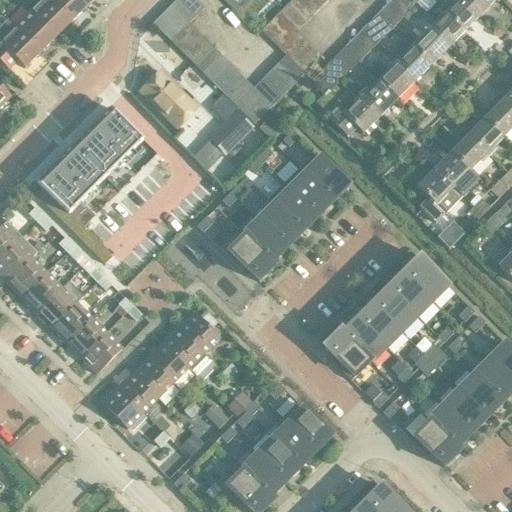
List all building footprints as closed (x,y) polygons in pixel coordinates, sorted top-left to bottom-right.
[(56,38),(71,23),(48,0),(43,0),(31,13),(56,38)] [(48,0),(71,23),(86,8),(78,0),(48,0)] [(179,0),(178,2),(195,20),(204,11),(192,0),(179,0)] [(292,0),(286,6),(305,24),(313,15),(297,0),(292,0)] [(297,0),(313,15),(321,7),(313,0),(297,0)] [(406,8),(407,0),(394,0),(390,16),(391,16),(389,24),(394,28),(404,19),(423,38),(413,48),(432,66),(448,50),(406,8)] [(407,0),(406,8),(448,50),(465,32),(447,14),(436,25),(417,5),(422,0),(407,0)] [(451,0),(456,4),(447,14),(465,32),(482,15),(467,0),(451,0)] [(467,0),(482,15),(496,0),(467,0)] [(188,27),(189,26),(195,20),(178,2),(170,10),(188,27)] [(286,6),(279,14),(288,23),(297,32),(305,24),(286,6)] [(179,36),(188,27),(170,10),(161,18),(179,36)] [(41,53),(56,38),(31,13),(15,28),(41,53)] [(279,14),(260,32),(262,34),(270,42),(288,23),(279,14)] [(391,16),(390,16),(378,15),(373,33),(374,33),(372,41),(377,46),(394,28),(389,24),(391,16)] [(171,44),(179,36),(161,18),(153,26),(171,44)] [(15,28),(7,19),(0,26),(0,61),(9,71),(18,62),(25,69),(41,53),(15,28)] [(288,23),(270,42),(280,51),(288,43),(298,33),(297,32),(288,23)] [(179,52),(198,34),(189,26),(188,27),(179,36),(171,44),(179,52)] [(374,33),(373,33),(361,32),(356,50),(355,58),(360,63),(377,46),(372,41),(374,33)] [(288,59),(306,41),(298,33),(288,43),(280,51),(287,58),(288,59)] [(187,60),(205,41),(198,34),(179,52),(187,60)] [(432,66),(413,48),(404,39),(387,56),(396,65),(415,84),(432,66)] [(196,68),(213,50),(205,41),(187,60),(196,68)] [(296,67),(314,49),(306,41),(288,59),(296,67)] [(356,50),(345,48),(340,68),(341,68),(338,75),(343,80),(360,63),(355,58),(356,50)] [(296,67),(305,75),(323,57),(314,49),(296,67)] [(204,76),(222,58),(213,50),(196,68),(204,76)] [(212,84),(230,66),(222,58),(204,76),(212,84)] [(305,75),(296,67),(288,59),(287,58),(278,66),(297,84),(305,75)] [(341,68),(340,68),(330,64),(323,70),(319,89),(326,97),(343,80),(338,75),(341,68)] [(398,101),(415,84),(396,65),(379,82),(398,101)] [(220,92),(238,74),(230,66),(212,84),(220,92)] [(289,91),(297,84),(278,66),(270,74),(289,91)] [(163,70),(139,94),(178,134),(203,110),(163,70)] [(228,100),(246,82),(238,74),(220,92),(228,100)] [(281,99),(289,91),(270,74),(262,82),(281,99)] [(272,108),(254,90),(246,82),(228,100),(254,126),(272,108)] [(272,108),(281,99),(262,82),(254,90),(272,108)] [(381,118),(398,101),(379,82),(362,99),(381,118)] [(0,109),(11,99),(0,87),(0,109)] [(511,112),(511,91),(501,102),(511,112)] [(226,124),(208,142),(226,159),(254,131),(250,127),(253,124),(228,100),(223,95),(210,109),(226,124)] [(365,135),(381,118),(362,99),(348,114),(342,108),(330,119),(349,138),(358,129),(365,135)] [(505,138),(511,130),(511,112),(501,102),(485,119),(505,138)] [(110,110),(92,128),(124,160),(142,142),(110,110)] [(488,156),(505,138),(485,119),(468,136),(488,156)] [(92,128),(74,146),(106,178),(124,160),(92,128)] [(289,147),(300,137),(293,131),(283,141),(289,147)] [(471,172),(488,156),(468,136),(451,153),(471,172)] [(74,146),(56,164),(88,196),(106,178),(74,146)] [(264,164),(272,155),(265,148),(257,157),(264,164)] [(333,203),(349,187),(316,153),(300,169),(333,203)] [(480,181),(471,172),(451,153),(434,171),(463,199),(480,181)] [(246,167),(253,174),(264,164),(257,157),(246,167)] [(56,164),(36,184),(42,190),(49,196),(55,203),(62,209),(68,216),(70,214),(88,196),(56,164)] [(318,218),(333,203),(300,169),(284,184),(318,218)] [(445,214),(446,215),(463,199),(434,171),(418,187),(428,197),(418,208),(435,224),(445,214)] [(508,191),(511,186),(511,179),(507,175),(499,182),(508,191)] [(231,192),(238,199),(246,190),(240,183),(231,192)] [(303,233),(318,218),(284,184),(269,200),(275,206),(303,233)] [(36,196),(35,196),(42,203),(49,196),(42,190),(36,196)] [(221,203),(228,209),(238,199),(231,192),(221,203)] [(49,196),(42,203),(48,210),(55,203),(49,196)] [(473,209),(482,218),(490,209),(481,200),(473,209)] [(55,203),(48,210),(55,216),(62,209),(55,203)] [(288,249),(303,233),(275,206),(260,221),(288,249)] [(62,209),(55,216),(61,223),(68,216),(62,209)] [(474,225),(482,218),(473,209),(466,217),(474,225)] [(33,211),(28,216),(36,224),(41,219),(33,211)] [(68,216),(61,223),(67,228),(75,219),(70,214),(68,216)] [(488,222),(497,231),(505,223),(496,214),(488,222)] [(197,227),(203,233),(213,223),(207,217),(197,227)] [(36,224),(45,233),(50,228),(41,219),(36,224)] [(75,219),(67,228),(72,233),(81,225),(75,219)] [(273,263),(288,249),(260,221),(245,236),(273,263)] [(489,239),(497,231),(488,222),(480,231),(489,239)] [(1,232),(0,232),(0,260),(22,238),(9,224),(1,232)] [(81,225),(72,233),(77,239),(86,230),(83,228),(81,225)] [(86,230),(77,239),(83,244),(91,236),(86,230)] [(245,236),(239,230),(219,249),(242,272),(245,269),(259,283),(276,266),(273,263),(245,236)] [(91,236),(83,244),(88,250),(97,241),(91,236)] [(22,238),(0,260),(0,280),(6,286),(31,261),(30,260),(37,253),(22,238)] [(97,241),(88,250),(94,255),(102,246),(97,241)] [(68,256),(73,251),(64,242),(59,247),(68,256)] [(102,246),(94,255),(99,260),(107,252),(102,246)] [(73,251),(68,256),(76,264),(81,259),(73,251)] [(107,252),(99,260),(104,266),(113,257),(107,252)] [(511,280),(511,254),(499,268),(511,280)] [(419,258),(403,275),(430,302),(447,285),(420,258),(419,258)] [(31,261),(6,286),(22,302),(47,277),(31,261)] [(97,285),(103,280),(94,272),(89,277),(97,285)] [(403,275),(388,290),(415,317),(430,302),(403,275)] [(36,317),(62,291),(47,277),(22,302),(36,317)] [(97,285),(105,293),(110,288),(103,280),(97,285)] [(388,290),(373,305),(400,332),(415,317),(388,290)] [(51,331),(77,306),(62,291),(36,317),(51,331)] [(128,315),(133,310),(124,301),(119,306),(128,315)] [(373,305),(357,320),(385,347),(400,332),(373,305)] [(66,346),(92,321),(77,306),(51,331),(66,346)] [(475,313),(469,307),(458,317),(465,323),(475,313)] [(128,315),(135,322),(141,317),(133,310),(128,315)] [(204,354),(204,353),(219,339),(194,314),(179,329),(204,354)] [(475,334),(485,324),(479,317),(469,328),(475,334)] [(343,334),(342,335),(370,362),(385,347),(357,320),(343,334)] [(81,361),(107,336),(92,321),(66,346),(81,361)] [(204,353),(204,354),(179,329),(164,344),(189,369),(188,369),(196,377),(212,361),(204,353)] [(437,338),(443,345),(452,335),(446,329),(437,338)] [(324,347),(324,348),(338,362),(334,365),(351,382),(370,362),(342,335),(340,332),(337,335),(324,347)] [(107,336),(81,361),(97,376),(122,351),(107,336)] [(447,349),(453,355),(463,346),(457,339),(447,349)] [(174,384),(188,369),(189,369),(164,344),(149,359),(174,384)] [(490,361),(511,383),(511,350),(507,345),(490,361)] [(424,356),(429,362),(439,353),(433,346),(424,356)] [(429,362),(436,368),(445,359),(439,353),(429,362)] [(414,365),(420,371),(429,362),(424,356),(414,365)] [(159,399),(174,384),(149,359),(133,374),(159,399)] [(511,383),(490,361),(475,377),(502,404),(511,394),(511,383)] [(420,371),(426,378),(436,368),(429,362),(420,371)] [(222,375),(227,380),(237,371),(232,366),(222,375)] [(396,378),(403,385),(412,375),(406,369),(396,378)] [(144,414),(159,399),(133,374),(119,389),(144,414)] [(475,377),(460,392),(487,420),(502,404),(475,377)] [(407,389),(413,396),(423,386),(416,379),(407,389)] [(275,401),(285,390),(279,384),(269,394),(275,401)] [(127,430),(144,414),(119,389),(102,405),(127,430)] [(460,392),(445,407),(472,435),(487,420),(460,392)] [(227,408),(237,418),(251,403),(241,393),(227,408)] [(383,393),(372,403),(379,409),(389,399),(383,393)] [(245,414),(250,418),(260,409),(254,402),(243,412),(245,414)] [(316,453),(332,437),(298,403),(282,419),(288,425),(316,453)] [(383,413),(389,420),(399,409),(393,403),(383,413)] [(185,413),(190,418),(199,410),(193,404),(185,413)] [(204,415),(218,430),(228,421),(213,406),(204,415)] [(445,407),(429,422),(457,450),(458,449),(472,435),(445,407)] [(241,430),(252,420),(250,418),(245,414),(235,423),(241,430)] [(301,468),(316,453),(288,425),(273,441),(301,468)] [(444,468),(457,455),(427,425),(410,441),(427,458),(430,455),(444,468)] [(220,439),(226,445),(236,435),(230,429),(220,439)] [(155,443),(160,448),(169,439),(164,434),(155,443)] [(204,445),(194,436),(182,448),(191,458),(204,445)] [(285,484),(301,468),(273,441),(258,456),(285,484)] [(271,498),(285,484),(258,456),(243,471),(271,498)] [(271,498),(253,482),(243,471),(236,465),(217,484),(224,491),(240,507),(243,504),(251,511),(262,511),(274,501),(271,498)] [(173,485),(180,491),(190,481),(184,475),(173,485)] [(205,494),(213,501),(222,491),(215,484),(205,494)] [(407,511),(381,486),(366,502),(375,511),(407,511)] [(375,511),(366,502),(355,511),(375,511)]
